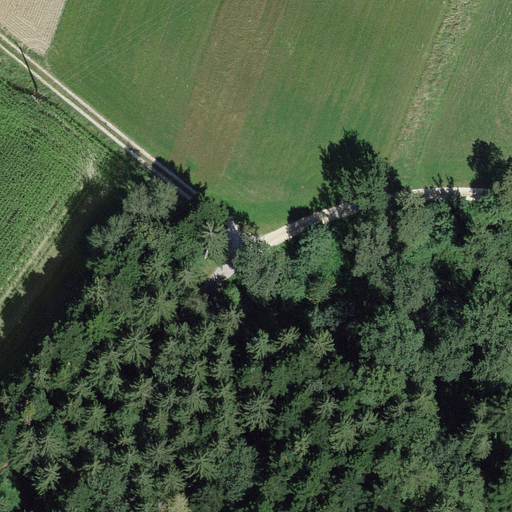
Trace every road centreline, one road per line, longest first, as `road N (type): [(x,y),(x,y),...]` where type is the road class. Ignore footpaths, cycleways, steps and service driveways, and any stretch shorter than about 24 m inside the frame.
road 1 (track): [(0,41),(218,219),(238,250)]
road 2 (track): [(60,511),(238,250)]
road 3 (track): [(238,250),(395,197),(511,196)]
